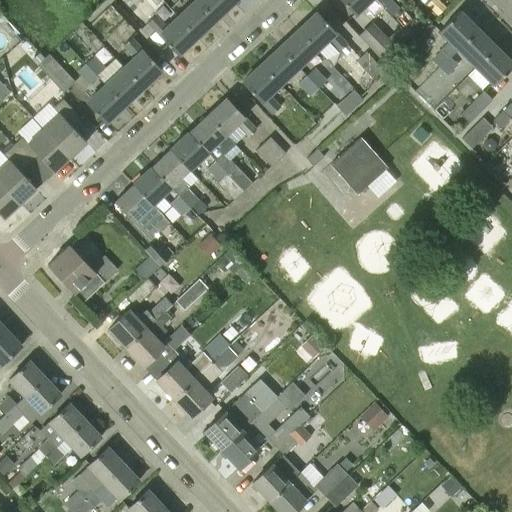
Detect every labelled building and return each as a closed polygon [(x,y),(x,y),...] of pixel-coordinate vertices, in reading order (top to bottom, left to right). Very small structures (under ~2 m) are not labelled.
[(195,0),(194,0),(176,17),(196,38),(214,20),(195,0)] [(195,0),(214,20),(233,3),(229,0),(195,0)] [(340,0),(355,16),(371,0),(340,0)] [(374,0),(391,17),(399,10),(390,0),(374,0)] [(440,50),(431,59),(439,68),(449,58),(450,57),(457,49),(477,29),(459,11),(439,31),(449,40),(440,49),(440,50)] [(317,12),(299,29),(319,50),(328,41),(339,53),(342,49),(347,45),(317,12)] [(155,15),(147,22),(178,55),(196,38),(176,17),(166,27),(155,15)] [(8,21),(0,24),(0,36),(12,30),(8,21)] [(373,24),(360,36),(385,62),(398,50),(387,38),(373,24)] [(299,29),(280,47),(299,68),(302,65),(307,61),(319,50),(299,29)] [(477,29),(457,49),(458,49),(476,67),(495,48),(477,29)] [(133,58),(122,67),(142,88),(161,70),(131,38),(123,47),(133,58)] [(280,47),(260,65),(280,86),(282,84),(298,69),(299,68),(280,47)] [(511,64),(495,48),(476,67),(494,85),(511,66),(511,64)] [(365,51),(355,61),(373,80),(383,70),(365,51)] [(39,53),(31,59),(37,65),(44,59),(39,53)] [(44,59),(37,65),(53,83),(62,93),(74,83),(48,55),(44,59)] [(93,57),(85,64),(97,77),(105,69),(93,57)] [(449,58),(439,68),(446,75),(457,64),(450,57),(449,58)] [(105,69),(97,77),(104,85),(123,106),(142,88),(122,67),(115,60),(105,69)] [(85,64),(78,71),(89,84),(97,77),(85,64)] [(260,65),(242,82),(272,115),(280,107),(279,106),(269,96),(280,86),(260,65)] [(309,73),(306,77),(317,89),(321,85),(323,83),(326,81),(315,69),(309,73)] [(305,77),(297,85),(308,97),(317,89),(306,77),(305,77)] [(104,85),(86,102),(105,123),(123,106),(104,85)] [(0,89),(0,99),(1,101),(10,93),(4,86),(0,89)] [(354,90),(337,105),(345,116),(363,101),(354,90)] [(483,91),(460,114),(469,123),(492,100),(483,91)] [(226,97),(207,115),(227,136),(236,127),(244,135),(247,138),(256,130),(226,97)] [(59,114),(43,129),(69,157),(86,142),(74,130),(70,126),(78,119),(82,123),(83,121),(62,99),(53,108),(59,114)] [(501,112),(493,120),(501,128),(511,118),(511,116),(511,101),(510,104),(501,112)] [(207,115),(189,132),(208,153),(215,160),(241,188),(244,191),(251,184),(249,181),(229,161),(224,155),(235,145),(234,144),(227,136),(207,115)] [(482,117),(461,138),(462,139),(471,148),(492,127),(490,125),(482,117)] [(420,127),(412,135),(421,143),(428,135),(420,127)] [(22,137),(12,146),(29,164),(37,156),(53,173),(69,157),(43,129),(27,143),(22,137)] [(189,132),(171,149),(190,170),(208,153),(189,132)] [(345,151),(330,164),(349,186),(348,192),(354,192),(356,195),(359,192),(366,193),(366,186),(385,169),(387,168),(377,157),(360,137),(345,151)] [(269,138),(255,151),(270,167),(284,154),(269,138)] [(8,161),(0,168),(0,183),(20,204),(36,189),(20,173),(29,164),(12,146),(3,155),(8,161)] [(171,149),(151,168),(170,189),(178,197),(189,208),(197,200),(186,189),(179,181),(190,170),(171,149)] [(316,149),(306,159),(312,167),(323,157),(318,151),(317,150),(316,149)] [(215,160),(206,169),(219,182),(217,184),(233,201),(243,192),(244,191),(241,188),(215,160)] [(151,168),(132,185),(152,206),(170,189),(151,168)] [(0,183),(0,215),(3,219),(20,204),(0,183)] [(132,185),(114,202),(150,240),(168,223),(152,206),(132,185)] [(178,197),(171,203),(182,215),(189,208),(178,197)] [(200,200),(193,207),(199,213),(206,207),(200,200)] [(468,231),(485,250),(506,231),(489,212),(468,231)] [(208,234),(200,241),(211,252),(218,245),(208,234)] [(154,241),(144,251),(149,256),(160,267),(169,258),(168,257),(163,251),(154,241)] [(69,245),(47,265),(82,303),(117,270),(104,256),(96,263),(90,268),(69,245)] [(94,245),(85,253),(90,259),(91,258),(96,263),(104,256),(94,245)] [(167,247),(163,251),(168,257),(173,253),(167,247)] [(228,249),(223,254),(231,263),(226,268),(232,273),(234,271),(244,282),(252,274),(228,249)] [(149,256),(132,272),(142,282),(147,279),(160,267),(149,256)] [(199,278),(175,301),(184,310),(208,287),(199,278)] [(142,282),(127,297),(136,306),(155,288),(147,279),(142,282)] [(130,309),(106,331),(124,349),(163,312),(171,305),(165,298),(148,313),(145,310),(137,317),(130,309)] [(163,312),(124,349),(141,368),(143,366),(164,346),(162,344),(158,339),(166,332),(161,326),(169,318),(163,312)] [(182,326),(165,341),(174,350),(191,335),(182,326)] [(231,326),(222,334),(228,341),(237,333),(231,326)] [(0,365),(20,347),(4,330),(0,333),(0,365)] [(156,380),(154,382),(172,400),(229,346),(230,345),(219,334),(201,351),(184,367),(178,360),(156,380)] [(310,335),(299,346),(311,359),(323,348),(310,335)] [(229,346),(172,400),(189,418),(212,396),(205,388),(238,357),(237,355),(229,346)] [(29,362),(7,381),(23,398),(44,378),(29,362)] [(237,367),(220,383),(230,393),(247,377),(237,367)] [(5,414),(0,419),(0,432),(1,434),(23,414),(30,422),(38,415),(39,415),(60,396),(44,378),(23,398),(16,405),(5,414)] [(225,410),(202,432),(220,451),(276,399),(276,398),(258,379),(244,393),(226,410),(225,410)] [(8,397),(0,404),(0,408),(5,414),(16,405),(8,397)] [(276,399),(220,451),(238,470),(261,448),(259,445),(267,438),(275,447),(290,434),(299,425),(308,417),(299,407),(272,433),(265,426),(285,408),(276,399)] [(373,403),(360,415),(373,429),(386,417),(373,403)] [(21,466),(18,468),(20,471),(26,476),(29,474),(46,457),(56,448),(63,441),(84,421),(68,404),(40,431),(47,439),(37,449),(37,450),(21,466)] [(84,421),(63,441),(71,449),(79,458),(100,438),(84,421)] [(290,434),(275,447),(282,454),(284,456),(298,442),(301,446),(310,437),(299,425),(290,434)] [(56,448),(46,457),(54,465),(64,456),(56,448)] [(86,468),(78,476),(92,492),(122,464),(107,448),(85,468),(86,468)] [(282,454),(251,484),(268,502),(299,473),(284,456),(282,454)] [(5,455),(0,460),(0,471),(4,475),(14,465),(5,455)] [(92,492),(84,500),(92,509),(101,501),(106,506),(114,498),(117,502),(138,482),(122,464),(92,492)] [(299,473),(268,502),(277,511),(293,511),(307,500),(307,499),(316,491),(318,490),(324,497),(347,475),(344,472),(338,465),(337,464),(323,477),(312,486),(299,473)] [(347,475),(324,497),(334,507),(357,485),(347,475)] [(449,478),(441,486),(451,496),(459,488),(449,478)] [(373,499),(381,508),(396,495),(387,485),(373,499)] [(147,490),(125,510),(126,511),(156,511),(162,507),(147,490)] [(77,492),(63,505),(70,511),(71,511),(75,509),(84,500),(77,492)] [(84,500),(75,509),(77,511),(88,511),(92,509),(84,500)] [(359,511),(360,511),(353,503),(352,502),(340,511),(359,511)]
